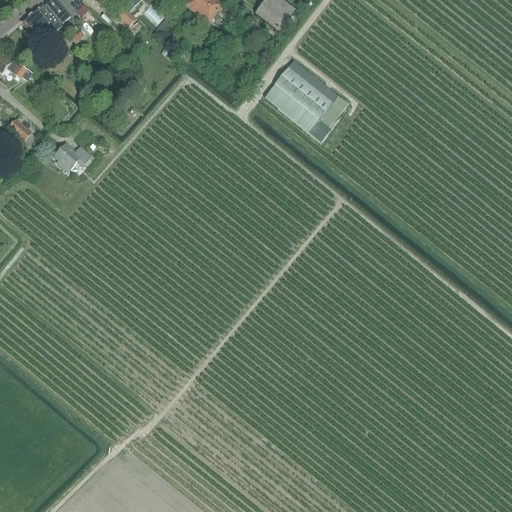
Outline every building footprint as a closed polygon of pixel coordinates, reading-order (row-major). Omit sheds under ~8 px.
[(58,31),(72,19),(55,0),(53,0),(40,11),(58,31)] [(115,0),(131,14),(141,2),(138,0),(115,0)] [(224,8),(212,0),(181,0),(189,6),(186,10),(203,23),(201,26),(214,36),(218,30),(211,25),(224,8)] [(295,14),(288,8),(277,0),(267,0),(255,16),(280,34),(295,14)] [(123,9),(117,16),(131,28),(137,21),(123,9)] [(58,31),(40,11),(39,10),(21,24),(35,41),(34,42),(38,48),(45,42),(44,40),(49,35),(51,37),(58,31)] [(168,18),(164,23),(170,27),(173,23),(168,18)] [(78,29),(69,37),(75,45),(85,38),(78,29)] [(27,83),(33,76),(27,72),(19,67),(18,68),(5,58),(4,60),(0,57),(0,73),(3,76),(7,70),(13,75),(12,76),(20,82),(22,79),(27,83)] [(151,70),(155,64),(149,61),(146,67),(151,70)] [(275,87),(288,98),(319,123),(333,106),(288,71),(275,87)] [(132,79),(127,83),(132,89),(137,85),(132,79)] [(32,136),(29,133),(16,122),(9,131),(25,145),(32,136)] [(10,138),(4,145),(9,150),(15,143),(10,138)] [(80,149),(78,151),(75,155),(65,146),(55,158),(59,162),(57,164),(62,170),(65,167),(70,172),(79,162),(85,166),(91,159),(80,149)]
